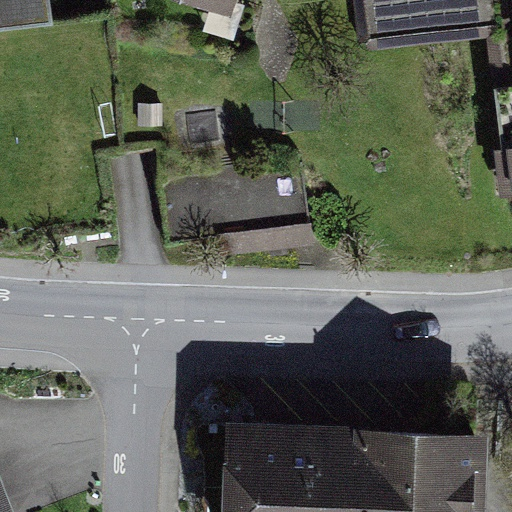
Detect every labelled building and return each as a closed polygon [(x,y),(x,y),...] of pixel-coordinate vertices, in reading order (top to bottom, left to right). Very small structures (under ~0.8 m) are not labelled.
[(0,0),(0,25),(51,19),(48,0),(0,0)] [(511,0),(363,0),(369,41),(495,25),(511,180),(511,0)] [(283,173),(163,176),(165,227),(284,223),(283,173)] [(511,511),(511,435),(248,424),(244,511),(511,511)] [(0,511),(33,511),(15,469),(0,475),(0,511)]
